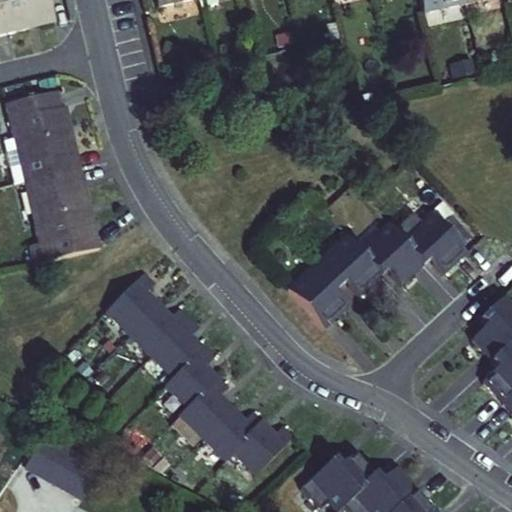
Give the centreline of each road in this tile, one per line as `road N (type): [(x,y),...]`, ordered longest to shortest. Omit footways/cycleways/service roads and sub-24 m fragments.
road 1 (residential): [(366,397),(282,349),(175,229),(134,159),(103,52)]
road 2 (residential): [(511,492),(366,397)]
road 3 (residential): [(366,397),(493,280)]
